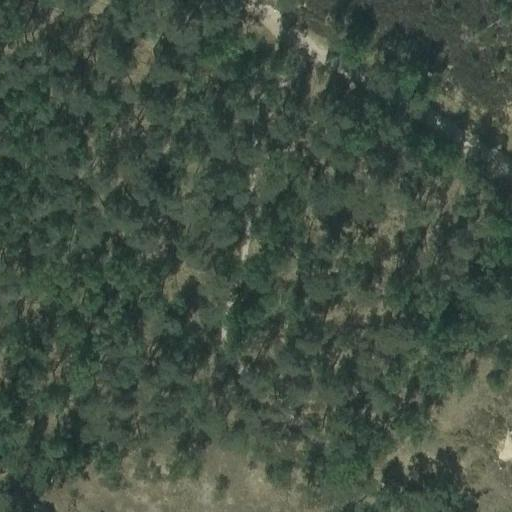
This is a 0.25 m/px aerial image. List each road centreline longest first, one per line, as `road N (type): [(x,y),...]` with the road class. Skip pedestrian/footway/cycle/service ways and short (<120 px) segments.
road 1 (track): [(393,511),(223,351),(275,80),(297,49)]
road 2 (track): [(297,49),(511,177)]
